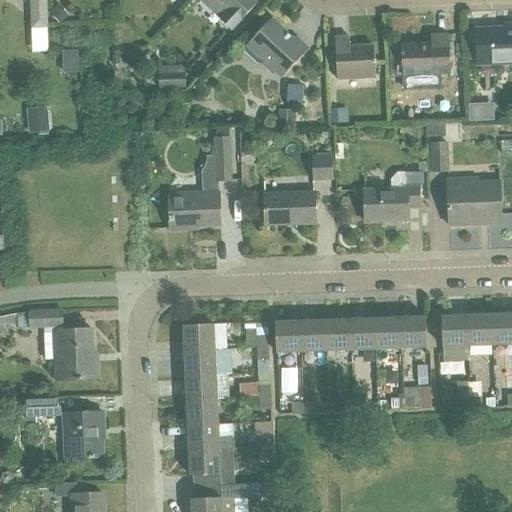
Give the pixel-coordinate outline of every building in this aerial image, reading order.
[(30,0),(31,27),(49,27),(47,0),(30,0)] [(220,20),(232,32),(256,6),(249,0),(200,0),(200,1),(220,20)] [(51,12),(60,22),(68,15),(59,5),(51,12)] [(276,72),(283,78),(310,49),(297,37),(294,40),(272,19),(269,22),(265,22),(260,27),(261,31),(248,46),(265,62),(262,65),(273,75),(276,72)] [(477,66),(511,64),(511,27),(504,28),(504,31),(475,32),(477,66)] [(350,37),(335,38),(338,80),(376,78),(374,46),(350,48),(350,37)] [(401,47),(391,47),(392,80),(402,79),(403,89),(439,87),(439,78),(452,77),(450,37),(433,38),(433,46),(401,47)] [(79,51),(63,51),(64,73),(80,73),(79,51)] [(200,60),(194,67),(199,72),(206,66),(200,60)] [(185,72),(159,72),(160,87),(186,86),(185,72)] [(288,85),(287,104),(303,104),(304,86),(288,85)] [(485,101),(459,101),(460,122),(485,121),(485,101)] [(47,108),(28,109),(30,132),(39,131),(39,134),(49,134),(49,131),(47,108)] [(295,110),(280,110),(280,126),(295,126),(295,110)] [(343,111),(332,111),(332,123),(344,123),(343,111)] [(446,124),(427,125),(427,138),(446,138),(446,124)] [(216,139),(218,181),(231,181),(230,139),(216,139)] [(344,144),(335,145),(335,159),(344,159),(344,144)] [(433,173),(449,172),(448,144),(432,145),(433,173)] [(252,145),(244,146),(244,155),(252,155),(252,145)] [(314,180),(335,180),(334,157),(314,158),(314,180)] [(428,163),(418,163),(419,173),(425,173),(428,173),(428,163)] [(392,183),(392,189),(365,190),(366,222),(409,221),(409,209),(421,209),(420,184),(425,184),(425,173),(419,173),(398,173),(391,180),(392,183)] [(479,177),(448,179),(449,184),(451,226),(482,225),(503,224),(502,219),(501,181),(480,182),(479,177)] [(267,226),(317,224),(316,192),(266,194),(267,226)] [(218,195),(170,197),(172,231),(189,230),(189,227),(221,225),(219,194),(218,195)] [(27,312),(17,314),(18,329),(31,328),(44,328),(46,327),(55,327),(63,327),(62,310),(30,312),(27,312)] [(511,345),(511,314),(493,315),(494,346),(511,345)] [(493,315),(468,316),(469,347),(494,346),(493,315)] [(468,316),(443,316),(443,347),(444,347),(444,362),(469,362),(469,347),(468,316)] [(400,318),(401,348),(427,348),(426,317),(400,318)] [(401,348),(400,318),(376,319),(377,349),(401,348)] [(377,349),(376,319),(351,320),(352,350),(377,349)] [(326,320),(302,321),(303,352),(328,351),(326,320)] [(352,350),(351,320),(326,320),(328,351),(352,350)] [(303,352),(302,321),(276,322),(277,353),(303,352)] [(185,352),(215,351),(214,325),(184,326),(185,352)] [(55,327),(46,327),(47,361),(56,361),(57,381),(82,380),(82,379),(99,379),(98,362),(94,362),(93,329),(55,330),(55,327)] [(268,338),(257,338),(258,349),(269,349),(268,338)] [(269,360),(269,349),(258,349),(258,360),(269,360)] [(215,351),(185,352),(186,377),(216,375),(233,375),(232,350),(215,351)] [(428,367),(418,367),(419,387),(429,386),(428,367)] [(260,398),(271,398),(270,374),(259,374),(259,384),(240,385),(241,399),(260,398)] [(216,375),(186,377),(187,401),(217,400),(216,375)] [(470,409),(470,396),(469,384),(458,384),(458,398),(458,409),(470,409)] [(453,388),(442,388),(442,410),(453,409),(453,399),(453,388)] [(421,398),(405,399),(405,400),(405,411),(432,410),(431,389),(421,389),(421,398)] [(482,395),(470,396),(470,409),(483,408),(482,395)] [(271,411),(271,398),(260,398),(260,411),(271,411)] [(399,399),(392,399),(392,411),(405,411),(405,400),(405,399),(405,398),(399,399)] [(218,425),(217,400),(187,401),(188,426),(218,425)] [(26,420),(61,418),(60,401),(25,402),(26,420)] [(353,402),(354,413),(366,412),(365,401),(353,402)] [(388,401),(378,401),(378,411),(387,411),(388,401)] [(354,413),(353,402),(342,402),(342,413),(354,413)] [(304,404),(305,415),(316,414),(316,403),(304,404)] [(305,415),(304,404),(293,404),(293,415),(305,415)] [(101,429),(104,429),(104,413),(64,414),(66,459),(102,458),(101,429)] [(242,436),(263,436),(263,418),(241,418),(242,436)] [(218,425),(188,426),(189,450),(234,449),(233,438),(219,438),(218,425)] [(272,437),(261,437),(262,447),(273,447),(272,437)] [(273,460),(273,447),(252,448),(252,461),(273,460)] [(234,449),(189,450),(190,476),(194,476),(211,475),(212,487),(235,486),(234,449)] [(194,499),(191,499),(191,511),(249,511),(249,497),(266,496),(266,494),(275,493),(274,484),(235,486),(212,487),(212,498),(194,499)] [(73,511),(103,511),(103,494),(73,495),(73,511)]
